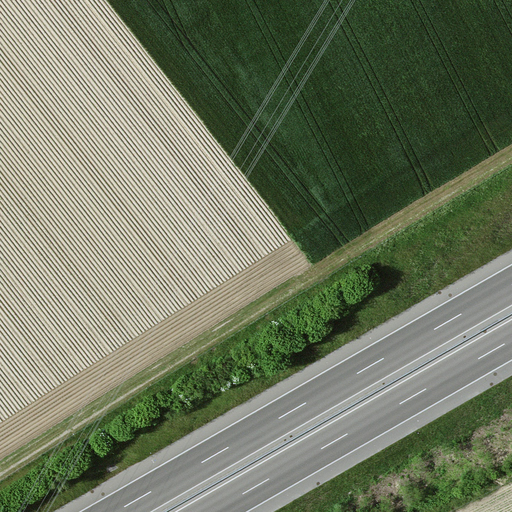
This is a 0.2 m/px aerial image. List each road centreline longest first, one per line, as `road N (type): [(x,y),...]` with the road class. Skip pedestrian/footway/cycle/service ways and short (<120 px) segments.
road 1 (motorway): [(511,286),(117,511)]
road 2 (motorway): [(210,511),(511,339)]
